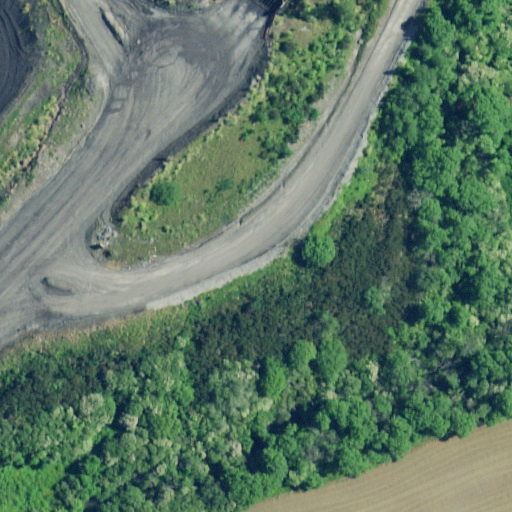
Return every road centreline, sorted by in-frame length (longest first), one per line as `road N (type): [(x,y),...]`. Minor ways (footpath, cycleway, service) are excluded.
road 1 (tertiary): [(19,242),(99,292),(150,286),(219,257),(273,221),(336,150),(412,0)]
road 2 (tertiary): [(113,140),(125,83),(151,48),(175,34),(210,34),(221,58),(216,86),(186,113)]
road 3 (tertiary): [(19,242),(113,140)]
